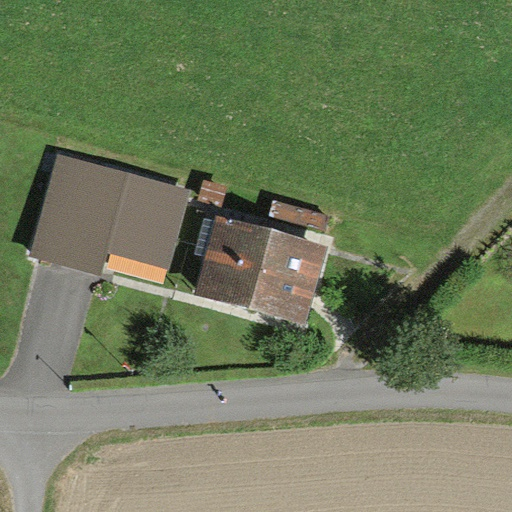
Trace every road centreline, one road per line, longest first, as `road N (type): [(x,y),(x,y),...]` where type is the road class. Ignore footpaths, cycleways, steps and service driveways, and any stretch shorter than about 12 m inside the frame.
road 1 (residential): [(0,418),(311,391),(511,397)]
road 2 (track): [(311,391),(511,185)]
